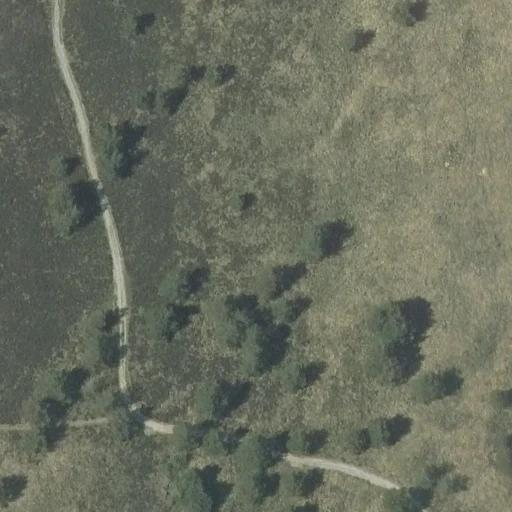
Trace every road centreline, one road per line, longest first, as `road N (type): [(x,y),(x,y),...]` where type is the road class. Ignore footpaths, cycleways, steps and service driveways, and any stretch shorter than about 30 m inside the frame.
road 1 (track): [(129,417),(365,474),(415,511)]
road 2 (track): [(129,417),(0,428)]
